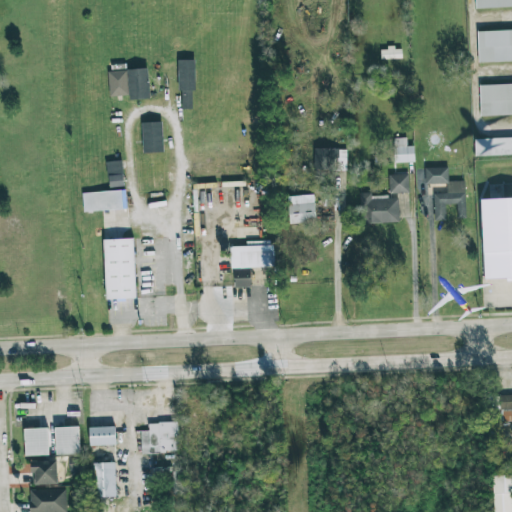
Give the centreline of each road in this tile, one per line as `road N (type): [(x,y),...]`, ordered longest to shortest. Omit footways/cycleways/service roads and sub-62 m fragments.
road 1 (secondary): [(0,381),(511,359)]
road 2 (secondary): [(511,325),(84,346)]
